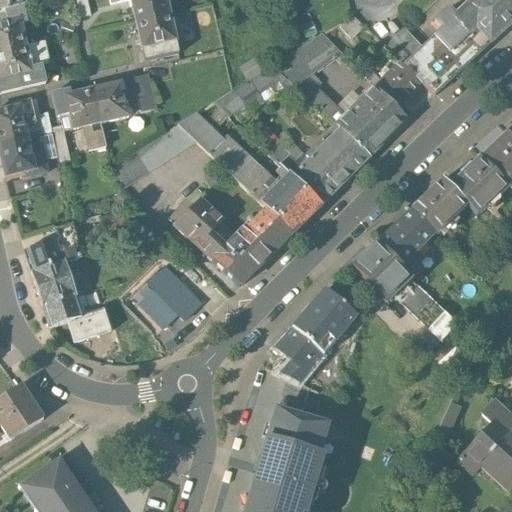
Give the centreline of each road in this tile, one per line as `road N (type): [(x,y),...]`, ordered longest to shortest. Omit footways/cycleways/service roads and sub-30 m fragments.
road 1 (residential): [(511,66),(187,383)]
road 2 (residential): [(187,383),(113,395),(78,387),(37,361),(13,322),(3,278)]
road 3 (residential): [(187,383),(200,407),(205,448),(187,511)]
